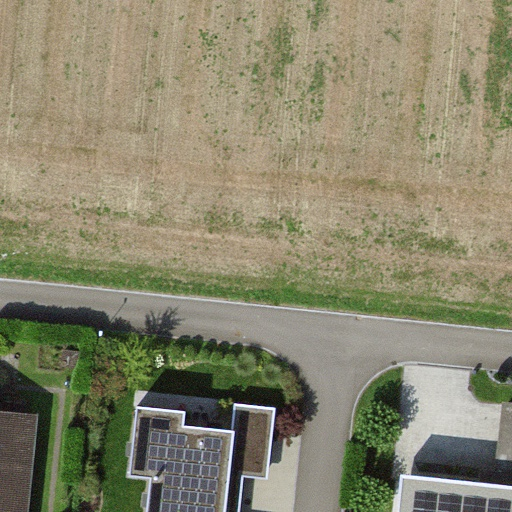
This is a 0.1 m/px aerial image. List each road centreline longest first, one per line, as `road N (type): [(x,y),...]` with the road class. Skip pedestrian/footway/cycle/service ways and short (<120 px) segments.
road 1 (residential): [(342,338),(0,302)]
road 2 (residential): [(342,338),(323,511)]
road 3 (residential): [(511,354),(342,338)]
